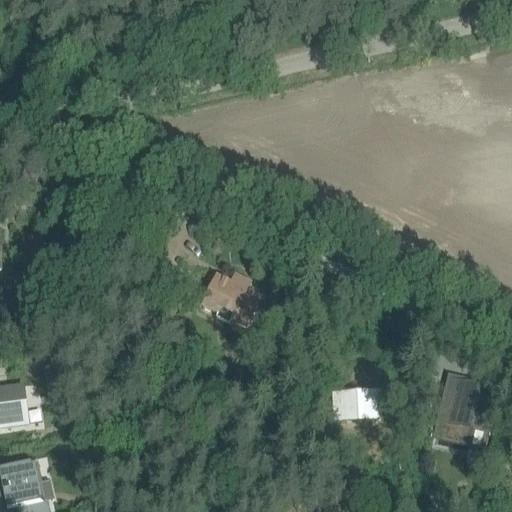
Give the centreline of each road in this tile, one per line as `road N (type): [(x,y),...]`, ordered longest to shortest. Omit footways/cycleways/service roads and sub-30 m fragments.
road 1 (unclassified): [(16,119),(511,17)]
road 2 (residential): [(511,344),(142,176)]
road 3 (residential): [(142,176),(116,208),(72,308),(48,328),(0,339)]
road 4 (residential): [(142,176),(16,119)]
